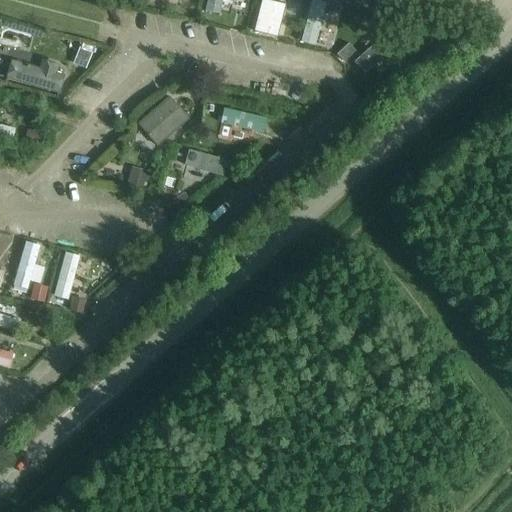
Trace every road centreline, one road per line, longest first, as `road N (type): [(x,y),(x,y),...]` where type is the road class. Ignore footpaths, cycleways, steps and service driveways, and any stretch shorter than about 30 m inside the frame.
road 1 (unclassified): [(0,484),(511,33)]
road 2 (track): [(511,404),(370,224)]
road 3 (track): [(350,511),(511,444)]
